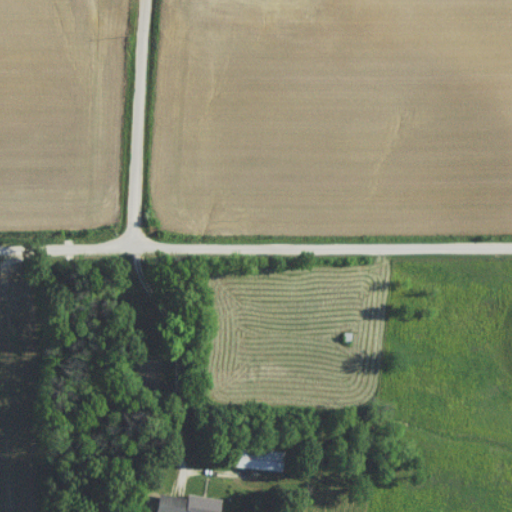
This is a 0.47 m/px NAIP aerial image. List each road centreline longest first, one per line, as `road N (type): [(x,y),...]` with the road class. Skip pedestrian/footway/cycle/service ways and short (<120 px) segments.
road 1 (residential): [(0,251),(511,238)]
road 2 (residential): [(134,244),(142,0)]
